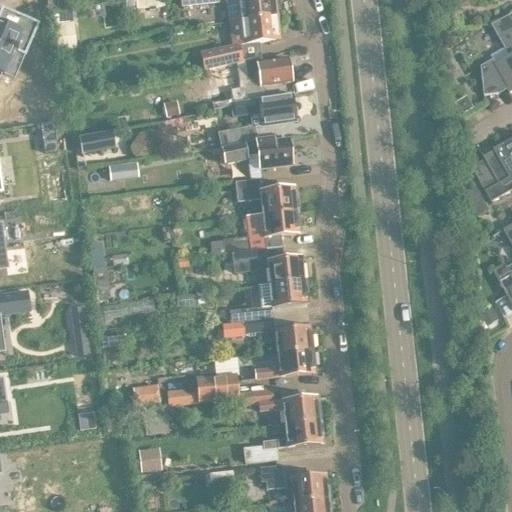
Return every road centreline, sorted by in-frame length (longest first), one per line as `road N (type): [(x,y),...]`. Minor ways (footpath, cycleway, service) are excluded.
road 1 (residential): [(349,511),(321,258),(332,168),(319,51),(302,0)]
road 2 (secondary): [(416,511),(364,0)]
